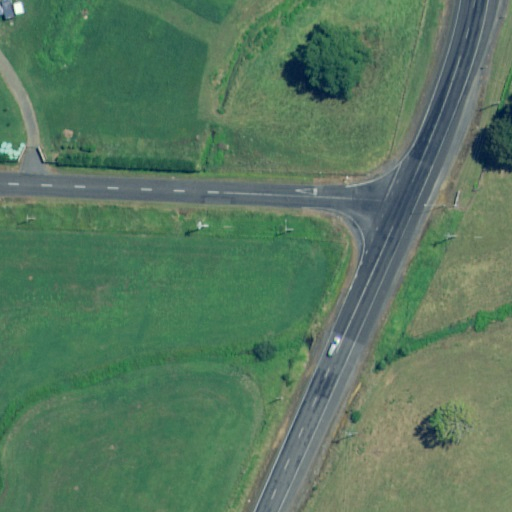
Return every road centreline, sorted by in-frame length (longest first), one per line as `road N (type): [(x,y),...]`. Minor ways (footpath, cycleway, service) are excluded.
road 1 (secondary): [(400,205),(0,182)]
road 2 (primary): [(400,205),(266,511)]
road 3 (primary): [(474,0),(447,97),(400,205)]
